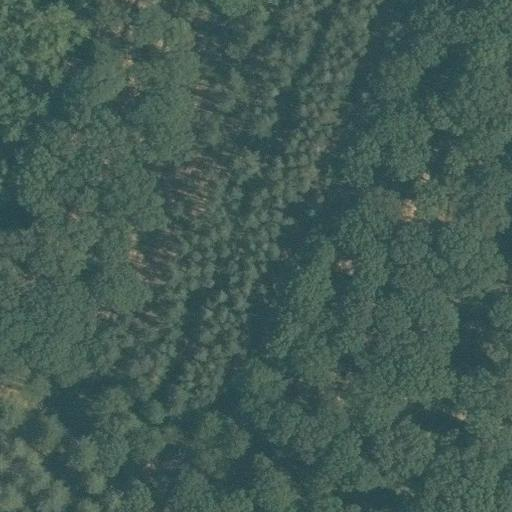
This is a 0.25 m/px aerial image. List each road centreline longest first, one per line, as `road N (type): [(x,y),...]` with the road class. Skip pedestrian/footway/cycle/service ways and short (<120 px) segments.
road 1 (track): [(0,362),(391,504)]
road 2 (track): [(511,219),(388,511)]
road 3 (track): [(0,230),(102,0)]
